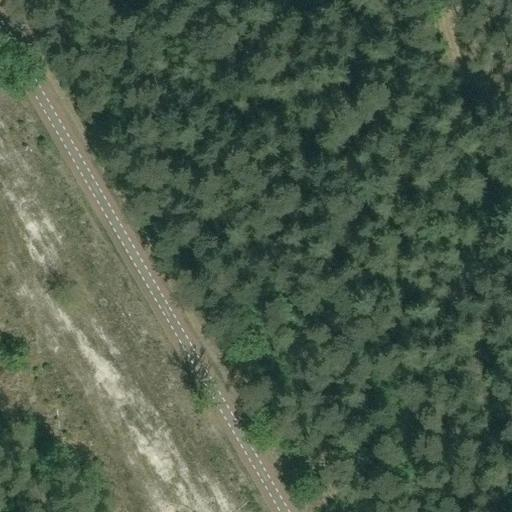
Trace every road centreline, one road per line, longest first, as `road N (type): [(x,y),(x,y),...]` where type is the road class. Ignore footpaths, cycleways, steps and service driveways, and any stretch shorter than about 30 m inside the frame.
road 1 (tertiary): [(284,511),(0,29)]
road 2 (track): [(446,0),(468,72),(511,90)]
